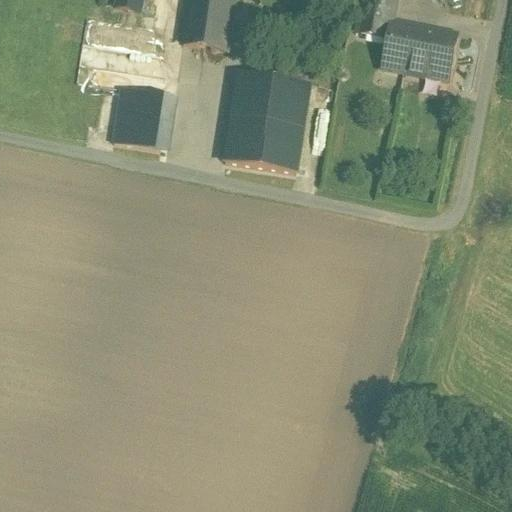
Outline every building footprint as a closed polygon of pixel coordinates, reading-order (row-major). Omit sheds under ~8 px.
[(143,0),(117,0),(115,12),(140,18),(143,0)] [(189,0),(183,49),(226,56),(234,0),(189,0)] [(398,0),(360,0),(359,5),(396,13),(398,0)] [(475,4),(456,0),(451,0),(447,21),(471,26),(475,4)] [(456,41),(392,28),(382,74),(447,87),(456,41)] [(309,92),(238,81),(225,168),(296,179),(309,92)] [(165,101),(122,95),(114,149),(157,155),(165,101)]
